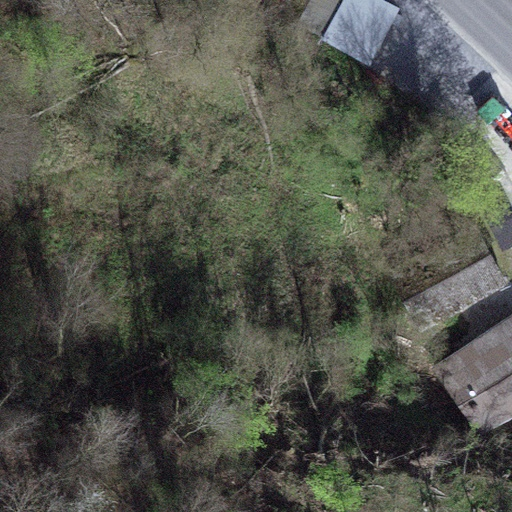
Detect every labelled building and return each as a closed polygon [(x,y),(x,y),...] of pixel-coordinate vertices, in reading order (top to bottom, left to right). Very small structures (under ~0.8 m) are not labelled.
[(305,0),(256,0),(295,20),(305,0)] [(305,0),(295,20),(324,35),(341,0),(305,0)] [(409,213),(423,238),(460,217),(447,193),(409,213)] [(391,271),(419,322),(503,276),(475,225),(391,271)] [(476,409),(490,430),(511,414),(511,318),(437,369),(468,415),(476,409)]
